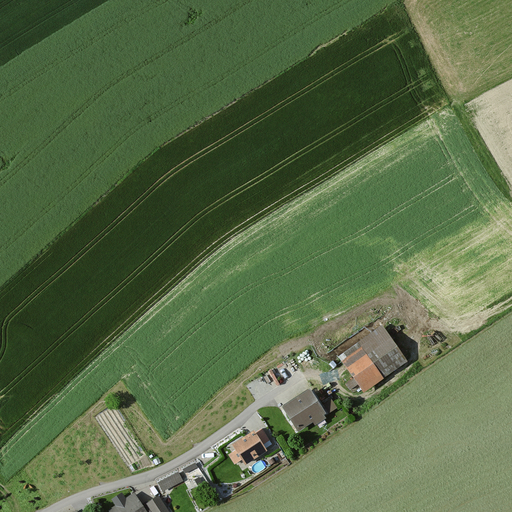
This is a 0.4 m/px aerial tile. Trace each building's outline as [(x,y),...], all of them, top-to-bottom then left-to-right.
[(382,331),(340,358),(362,392),(404,364),(382,331)] [(326,418),(312,394),(285,410),(300,434),(326,418)] [(266,453),(256,435),(235,446),(246,465),(266,453)] [(158,480),(163,490),(184,479),(179,469),(158,480)] [(158,492),(147,500),(155,511),(169,511),(172,510),(158,492)] [(144,511),(135,496),(109,511),(144,511)]
